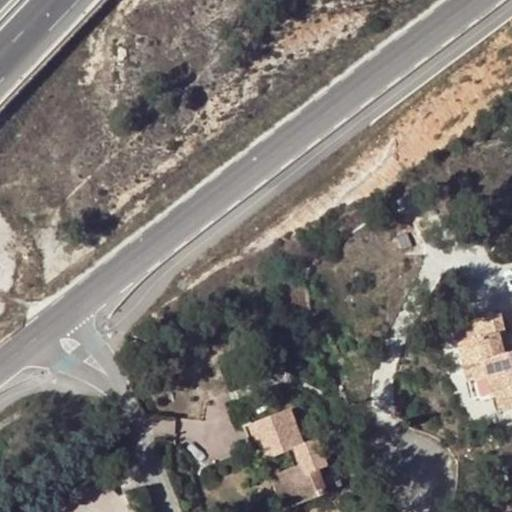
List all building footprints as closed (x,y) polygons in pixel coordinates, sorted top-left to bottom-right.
[(482,359),(486,376),(491,395),(495,393),(499,412),(511,407),(511,351),(509,352),(503,354),(498,333),(504,331),(500,313),(473,320),(477,337),(456,342),(461,364),(482,359)] [(503,354),(509,352),(504,331),(498,333),(503,354)] [(461,364),(465,381),(486,376),(482,359),(461,364)] [(287,409),(241,427),(254,460),(262,457),(269,455),(283,448),(290,465),(278,470),(292,505),(324,493),(315,470),(333,462),(323,435),(314,440),(301,445),(296,434),(287,409)] [(310,429),(296,434),(301,445),(314,440),(310,429)] [(269,455),(262,457),(282,510),(292,505),(278,470),(275,472),(269,455)]
